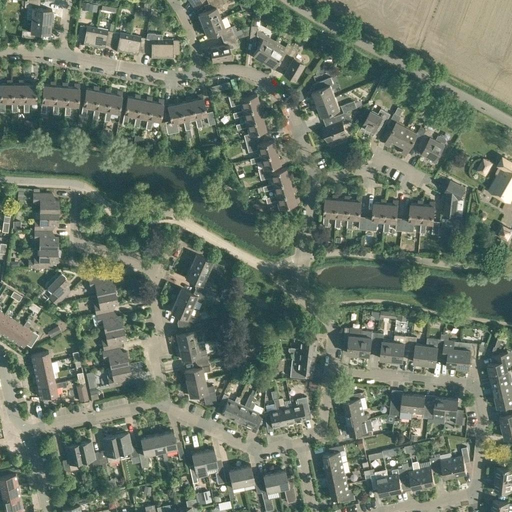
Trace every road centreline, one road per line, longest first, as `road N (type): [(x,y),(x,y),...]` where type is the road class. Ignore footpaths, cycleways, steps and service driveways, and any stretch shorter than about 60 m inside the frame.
road 1 (residential): [(390,511),(473,492),(483,417),(476,383),(329,369)]
road 2 (unclassified): [(511,124),(276,0)]
road 3 (residential): [(313,180),(298,289),(331,328),(329,369)]
road 4 (residential): [(199,75),(236,69),(271,84),(313,180)]
road 5 (residential): [(299,441),(254,451),(160,405)]
road 6 (residential): [(59,54),(176,78),(199,75)]
road 7 (residential): [(160,274),(77,242),(77,192)]
road 8 (residential): [(160,405),(152,353),(161,333),(152,294),(160,274)]
road 9 (residential): [(160,405),(27,430)]
road 10 (residential): [(313,180),(367,169),(377,156),(422,177)]
